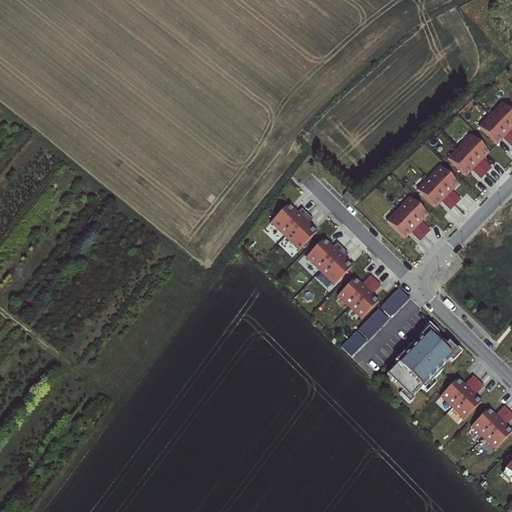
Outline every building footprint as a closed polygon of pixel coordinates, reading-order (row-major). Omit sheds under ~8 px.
[(490,115),(492,117),(504,105),(502,104),(490,115)] [(511,113),(504,105),(492,117),(509,133),(511,136),(511,113)] [(481,129),(492,117),(490,115),(479,127),(481,129)] [(511,136),(509,133),(492,117),(481,129),(497,145),(504,138),(511,146),(511,136)] [(460,147),(461,149),(473,137),(471,135),(460,147)] [(483,160),(489,153),(473,137),(461,149),(478,165),(487,174),(491,169),(483,160)] [(461,149),(460,147),(448,159),(450,160),(461,149)] [(461,149),(450,160),(466,177),(473,170),(482,178),(487,174),(478,165),(461,149)] [(429,178),(431,180),(442,168),(441,166),(429,178)] [(452,191),(459,184),(442,168),(431,180),(447,196),(456,205),(461,200),(452,191)] [(431,180),(429,178),(418,190),(419,192),(431,180)] [(456,205),(447,196),(431,180),(419,192),(436,208),(442,201),(451,210),(456,205)] [(353,199),(346,193),(343,197),(349,203),(353,199)] [(399,209),(400,211),(412,199),(410,197),(399,209)] [(422,222),(428,215),(412,199),(400,211),(417,227),(426,236),(431,231),(422,222)] [(287,206),(296,214),(297,213),(289,204),(287,206)] [(287,206),(271,223),(285,236),(306,214),(301,209),(297,213),(296,214),(287,206)] [(389,223),(400,211),(399,209),(387,221),(389,223)] [(426,236),(417,227),(400,211),(389,223),(405,239),(412,232),(421,241),(426,236)] [(308,223),(312,219),(306,214),(285,236),(299,250),(315,233),(307,225),(308,223)] [(284,238),(285,236),(271,223),(270,224),(284,238)] [(308,223),(307,225),(315,233),(317,232),(308,223)] [(299,250),(285,236),(284,238),(298,251),(299,250)] [(332,249),(333,248),(324,239),(323,240),(332,249)] [(332,249),(323,240),(306,257),(320,271),(342,249),(337,244),(333,248),(332,249)] [(347,254),(342,249),(320,271),(335,285),(351,268),(342,259),(343,258),(347,254)] [(319,272),(320,271),(306,257),(305,259),(319,272)] [(343,258),(342,259),(351,268),(352,267),(343,258)] [(335,285),(320,271),(319,272),(333,286),(335,285)] [(367,290),(355,279),(339,295),(351,307),(367,290)] [(378,302),(367,290),(351,307),(362,318),(378,302)] [(351,307),(339,295),(337,297),(349,309),(351,307)] [(362,318),(351,307),(349,309),(361,320),(362,318)] [(386,376),(410,400),(421,389),(423,391),(441,372),(439,370),(457,352),(447,343),(444,346),(427,329),(419,338),(422,340),(415,347),(408,354),(405,352),(394,363),(397,365),(386,376)] [(408,354),(415,347),(412,344),(405,352),(408,354)] [(442,396),(454,408),(470,391),(458,380),(442,396)] [(454,408),(466,419),(482,403),(470,391),(454,408)] [(452,409),(454,408),(442,396),(441,398),(452,409)] [(466,419),(454,408),(452,409),(464,421),(466,419)] [(473,427),(485,438),(501,422),(489,410),(473,427)] [(485,438),(497,450),(511,434),(511,432),(501,422),(485,438)] [(484,440),(485,438),(473,427),(472,428),(484,440)] [(497,450),(485,438),(484,440),(495,451),(497,450)]
